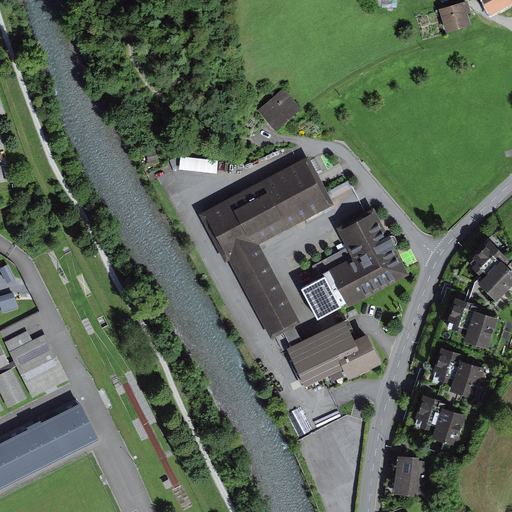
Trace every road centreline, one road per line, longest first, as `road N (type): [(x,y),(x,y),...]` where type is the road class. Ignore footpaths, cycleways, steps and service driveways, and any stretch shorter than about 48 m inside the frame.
road 1 (track): [(233,511),(155,346),(53,164),(0,16)]
road 2 (unclassified): [(511,182),(448,243),(429,276),(389,392),(368,511)]
